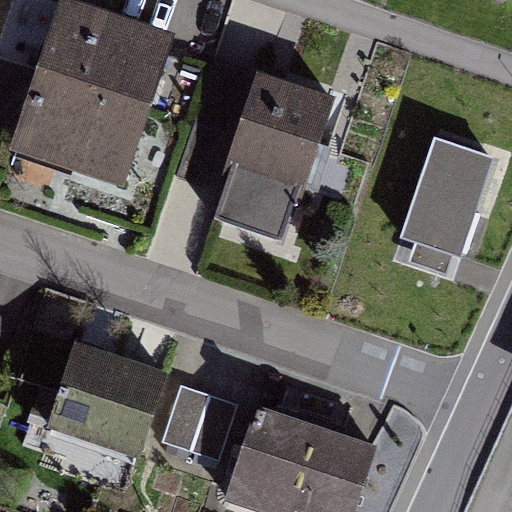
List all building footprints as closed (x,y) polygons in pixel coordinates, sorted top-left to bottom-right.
[(174,47),(66,13),(21,155),(129,189),(174,47)] [(335,120),(249,90),(198,237),(283,267),(335,120)] [(493,157),(434,138),(402,239),(461,258),(493,157)] [(165,386),(72,358),(49,435),(141,463),(165,386)] [(238,408),(181,389),(163,445),(219,464),(238,408)] [(349,511),(369,452),(259,417),(228,511),(349,511)]
